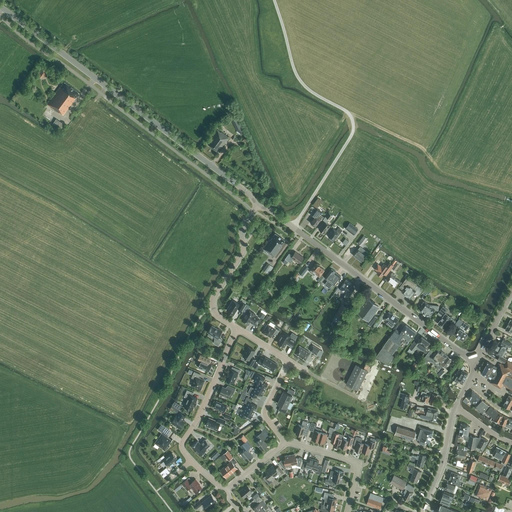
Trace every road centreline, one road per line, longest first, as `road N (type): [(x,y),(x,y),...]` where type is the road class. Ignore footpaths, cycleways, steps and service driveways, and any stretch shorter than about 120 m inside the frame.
road 1 (tertiary): [(477,361),(258,204)]
road 2 (tertiary): [(258,204),(94,77)]
road 3 (track): [(347,113),(420,146),(440,172),(511,193)]
road 4 (unclassified): [(191,461),(182,444),(237,328)]
road 5 (unclassified): [(258,204),(212,300),(216,314),(237,328)]
road 6 (residential): [(347,511),(357,465),(285,443)]
